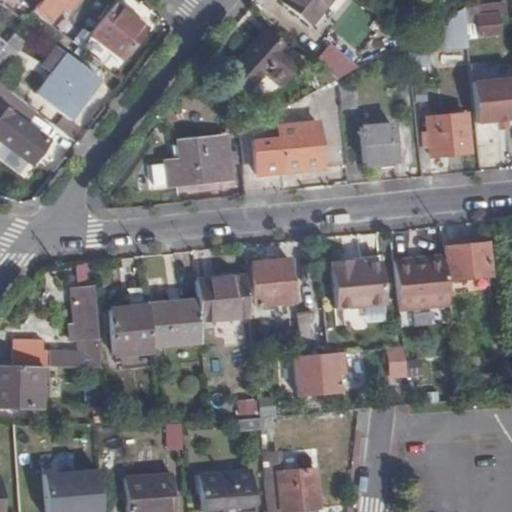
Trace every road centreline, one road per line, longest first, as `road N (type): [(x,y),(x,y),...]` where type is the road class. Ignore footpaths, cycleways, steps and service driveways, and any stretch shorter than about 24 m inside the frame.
road 1 (residential): [(511,192),(29,240)]
road 2 (residential): [(29,240),(204,22)]
